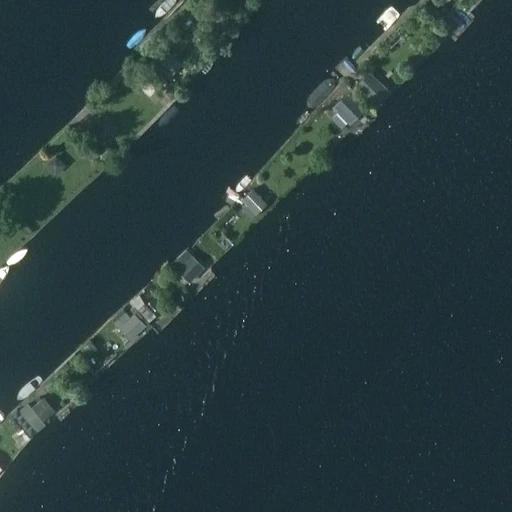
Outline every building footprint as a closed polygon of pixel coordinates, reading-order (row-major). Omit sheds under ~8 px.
[(165,49),(153,63),(168,76),(180,63),(165,49)] [(367,70),(354,84),(376,105),(389,92),(367,70)] [(349,91),(333,107),(349,123),(365,107),(349,91)] [(96,126),(85,136),(97,148),(107,138),(96,126)] [(85,144),(76,152),(82,159),(91,151),(85,144)] [(104,147),(98,153),(104,159),(110,153),(104,147)] [(252,189),(242,199),(246,204),(242,209),(251,218),(266,203),(252,189)] [(186,250),(171,264),(189,282),(203,267),(192,255),(186,250)] [(144,302),(137,309),(145,318),(152,312),(144,302)] [(130,317),(119,327),(129,339),(145,325),(134,314),(130,317)] [(27,403),(18,411),(36,432),(45,424),(42,421),(55,411),(44,398),(42,400),(39,397),(35,400),(37,402),(31,408),(27,403)]
